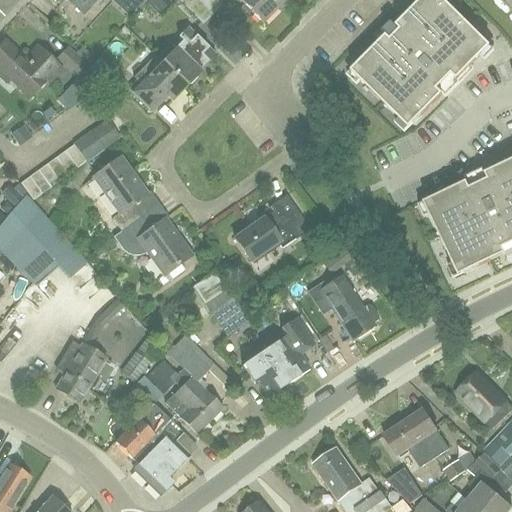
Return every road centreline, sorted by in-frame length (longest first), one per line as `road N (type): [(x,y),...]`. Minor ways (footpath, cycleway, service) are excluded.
road 1 (residential): [(277,80),(308,113),(306,136),(215,211),(194,205),(164,166),(164,146),(252,73),(273,75)]
road 2 (residential): [(177,511),(386,369),(511,296)]
road 3 (residential): [(119,511),(75,461),(0,412)]
